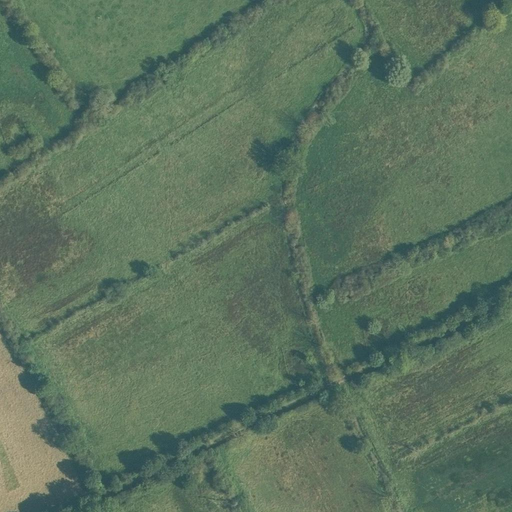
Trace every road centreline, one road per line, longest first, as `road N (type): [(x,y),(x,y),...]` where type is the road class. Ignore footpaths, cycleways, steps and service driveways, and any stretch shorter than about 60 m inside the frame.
road 1 (track): [(345,379),(76,511)]
road 2 (track): [(511,296),(345,379)]
